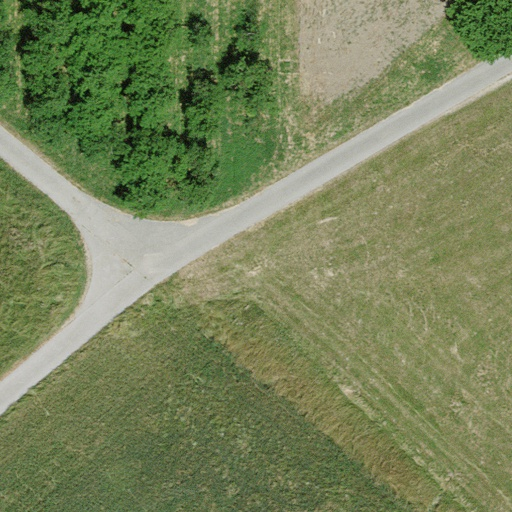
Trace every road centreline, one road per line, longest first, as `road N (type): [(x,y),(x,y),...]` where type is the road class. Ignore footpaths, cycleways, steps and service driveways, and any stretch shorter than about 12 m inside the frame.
road 1 (unclassified): [(511,58),(154,271)]
road 2 (unclassified): [(154,271),(0,401)]
road 3 (unclassified): [(154,271),(0,144)]
